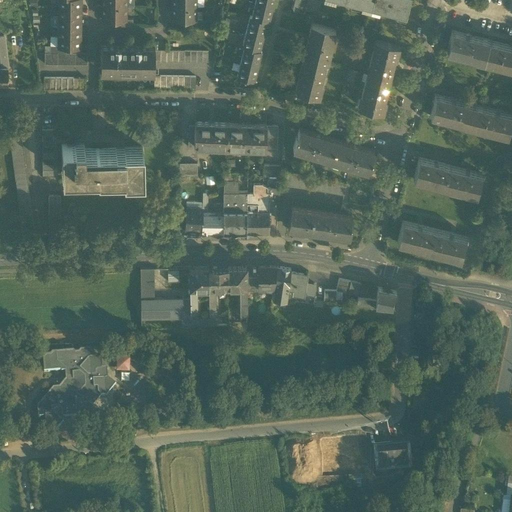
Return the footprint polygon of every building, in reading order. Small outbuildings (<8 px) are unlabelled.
[(244,77),(254,79),(261,49),(259,49),(267,19),(269,20),(273,0),(255,0),(252,15),(250,15),(242,45),(244,45),(237,75),(244,77),(243,78),(244,78),(244,77)] [(407,0),(370,0),(370,3),(405,12),(407,0)] [(304,11),(306,6),(294,3),(293,8),(304,11)] [(195,17),(195,5),(172,4),(172,17),(186,18),(195,18),(195,17)] [(81,15),(81,5),(57,5),(57,15),(81,15)] [(125,17),(125,5),(103,5),(102,18),(116,18),(125,18),(125,17)] [(81,25),(81,15),(57,15),(57,25),(81,25)] [(311,22),(303,55),(324,61),(326,53),(328,54),(331,44),(328,44),(330,37),(332,38),(335,28),(311,22)] [(81,35),(81,25),(57,25),(57,35),(81,35)] [(511,44),(492,40),(452,29),(446,51),(486,61),(511,67),(511,44)] [(81,46),(81,35),(57,35),(57,45),(57,46),(66,46),(81,46)] [(375,39),(367,72),(388,77),(393,57),(395,58),(399,45),(375,39)] [(100,71),(154,71),(154,60),(154,49),(154,45),(100,44),(100,71)] [(184,61),(208,61),(208,49),(184,49),(184,61)] [(324,61),(303,55),(295,89),(318,95),(321,82),(319,81),(324,61)] [(383,97),(388,77),(367,72),(358,105),(382,111),(385,98),(383,97)] [(195,75),(183,75),(183,86),(183,87),(195,87),(195,75)] [(511,130),(511,112),(476,103),(436,93),(430,115),(470,125),(511,135),(511,130)] [(225,145),(226,145),(227,121),(196,120),(195,124),(195,144),(203,144),(203,143),(225,144),(225,145)] [(246,122),(227,121),(226,145),(235,145),(235,143),(245,143),(246,122)] [(266,122),(246,122),(245,143),(257,144),(257,145),(265,146),(266,125),(266,124),(266,122)] [(276,147),(278,147),(279,124),(266,124),(266,125),(265,146),(265,147),(276,147)] [(293,147),(368,170),(374,151),(298,128),(293,147)] [(131,172),(131,175),(141,175),(141,159),(143,159),(143,145),(85,146),(85,141),(62,141),(62,170),(75,170),(75,173),(97,173),(122,173),(122,172),(131,172)] [(485,173),(452,165),(419,157),(413,178),(446,186),(479,195),(485,173)] [(179,174),(197,174),(197,162),(179,162),(179,174)] [(264,175),(280,176),(281,164),(264,164),(263,164),(263,175),(264,175)] [(283,184),(289,185),(291,173),(285,172),(283,184)] [(289,185),(295,186),(297,174),(291,173),(289,185)] [(295,186),(301,187),(303,175),(297,174),(295,186)] [(205,175),(206,184),(214,184),(213,175),(205,175)] [(301,187),(307,188),(309,176),(303,175),(301,187)] [(307,188),(313,189),(315,177),(309,176),(307,188)] [(313,189),(319,190),(321,178),(315,177),(313,189)] [(319,190),(325,191),(327,179),(321,178),(319,190)] [(325,191),(331,193),(334,180),(327,179),(325,191)] [(331,193),(338,194),(340,181),(334,180),(331,193)] [(224,192),(239,192),(239,189),(239,181),(224,181),(224,192)] [(338,194),(344,195),(346,182),(340,181),(338,194)] [(258,204),(258,211),(269,212),(269,199),(270,199),(269,195),(267,195),(267,187),(261,184),(253,184),(253,192),(247,192),(247,203),(253,203),(253,204),(258,204)] [(270,199),(278,200),(279,187),(267,187),(267,195),(269,195),(270,199)] [(224,192),(224,202),(223,211),(247,211),(247,203),(247,192),(239,192),(224,192)] [(187,200),(186,208),(202,209),(203,201),(187,200)] [(186,228),(202,229),(202,213),(202,210),(202,209),(186,208),(186,209),(186,228)] [(288,227),(349,236),(352,216),(291,208),(288,227)] [(230,237),(246,238),(246,232),(247,211),(223,211),(223,213),(223,232),(230,232),(230,237)] [(268,232),(269,212),(258,211),(247,211),(246,232),(251,232),(268,232)] [(223,232),(223,213),(216,213),(202,213),(202,229),(202,232),(223,232)] [(469,237),(435,229),(403,221),(397,243),(430,251),(463,259),(469,237)] [(209,288),(215,288),(227,287),(227,267),(227,266),(217,267),(208,267),(209,288)] [(240,287),(240,315),(247,315),(246,291),(246,277),(246,266),(227,267),(227,287),(240,287)] [(268,291),(273,292),(277,267),(276,267),(273,266),(258,266),(258,277),(258,289),(259,289),(266,289),(268,291)] [(189,267),(190,288),(197,288),(209,288),(208,267),(189,267)] [(286,301),(288,288),(287,288),(290,272),(290,269),(277,267),(273,292),(272,298),(272,299),(286,301)] [(141,268),(141,299),(153,299),(153,268),(141,268)] [(179,270),(168,270),(168,282),(179,281),(179,270)] [(306,274),(290,272),(287,288),(288,288),(294,289),(294,294),(304,295),(305,294),(306,283),(307,281),(305,280),(306,274)] [(246,291),(259,291),(259,289),(258,289),(258,277),(246,277),(246,291)] [(342,291),(348,293),(348,292),(350,281),(339,279),(336,290),(342,291)] [(348,292),(357,294),(360,283),(350,281),(348,292)] [(305,294),(315,296),(315,284),(306,283),(305,294)] [(358,294),(365,294),(367,285),(360,283),(357,294),(358,294)] [(377,287),(367,285),(365,294),(358,294),(358,296),(376,297),(377,287)] [(375,306),(394,308),(396,292),(377,287),(376,297),(375,306)] [(336,290),(324,290),(323,302),(335,302),(335,299),(336,290)] [(361,304),(375,306),(376,297),(358,296),(356,304),(361,304)] [(141,299),(141,319),(181,318),(190,317),(190,313),(190,298),(153,299),(141,299)] [(190,313),(190,317),(190,326),(210,326),(209,317),(197,317),(197,313),(190,313)] [(182,327),(190,326),(190,317),(181,318),(182,327)] [(228,322),(228,332),(246,329),(246,322),(228,322)] [(46,421),(56,429),(63,422),(62,417),(76,416),(84,422),(93,412),(92,407),(90,405),(99,394),(101,396),(106,395),(115,385),(107,379),(106,368),(102,369),(101,357),(94,358),(93,353),(90,350),(81,351),(79,354),(75,354),(73,352),(56,353),(53,354),(51,356),(46,356),(43,359),(45,372),(61,371),(62,372),(65,371),(66,381),(60,388),(54,388),(38,407),(39,416),(45,416),(46,421)] [(130,359),(117,359),(116,372),(129,372),(130,359)] [(421,415),(411,413),(409,421),(420,423),(421,415)] [(380,467),(389,467),(408,465),(407,447),(378,449),(380,467)] [(361,475),(349,476),(349,488),(361,487),(361,475)] [(510,511),(511,499),(511,498),(507,497),(504,497),(501,511),(510,511)]
